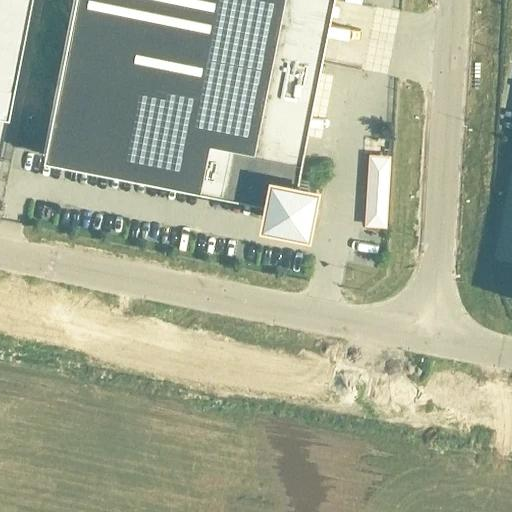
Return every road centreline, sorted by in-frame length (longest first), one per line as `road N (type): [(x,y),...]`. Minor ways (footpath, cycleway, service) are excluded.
road 1 (unclassified): [(0,256),(434,341)]
road 2 (unclassified): [(434,341),(452,0)]
